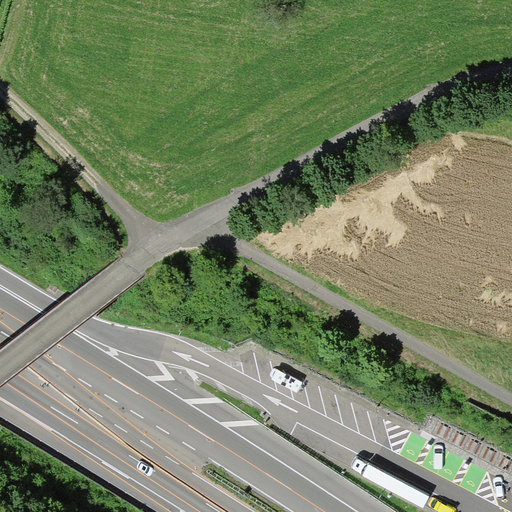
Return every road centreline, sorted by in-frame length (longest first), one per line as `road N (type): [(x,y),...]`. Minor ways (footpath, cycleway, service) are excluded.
road 1 (residential): [(0,369),(248,189),(397,104),(480,69),(511,67)]
road 2 (motorway): [(318,511),(0,310)]
road 3 (track): [(194,225),(511,399)]
road 4 (motorway): [(215,367),(0,273)]
road 5 (track): [(161,248),(0,91)]
road 6 (motorway): [(0,377),(117,447)]
road 7 (motorway): [(0,408),(117,447)]
road 8 (motorway): [(117,447),(220,511)]
